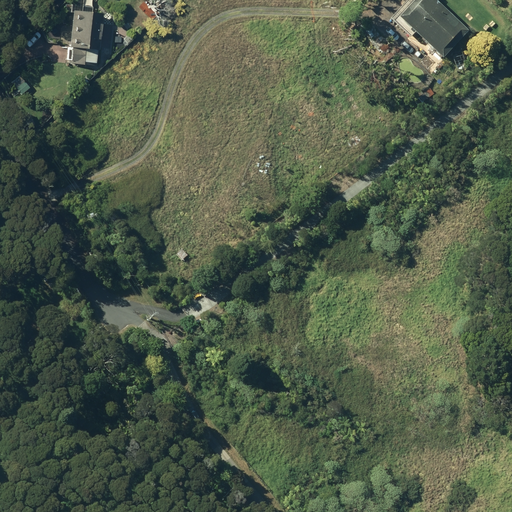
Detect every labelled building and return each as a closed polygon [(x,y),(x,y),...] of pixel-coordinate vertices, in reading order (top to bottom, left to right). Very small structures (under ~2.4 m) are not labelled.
[(412,37),(439,62),(466,33),(431,2),(432,0),(408,0),(388,22),(408,41),(412,37)] [(66,63),(96,66),(101,14),(70,11),(66,63)] [(38,15),(17,17),(19,27),(39,25),(38,15)] [(32,49),(40,43),(33,33),(25,39),(32,49)] [(176,255),(181,261),(187,256),(181,250),(176,255)]
